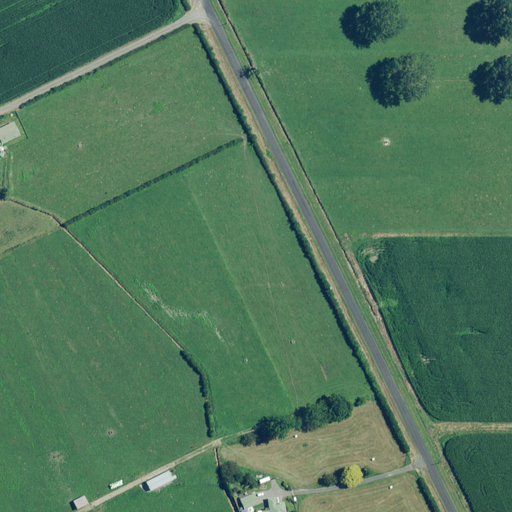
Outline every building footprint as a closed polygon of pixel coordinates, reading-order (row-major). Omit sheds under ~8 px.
[(0,144),(18,136),(12,122),(0,128),(0,144)] [(170,477),(167,472),(145,483),(149,492),(175,479),(174,475),(170,477)] [(257,505),(253,494),(239,500),(243,510),(257,505)] [(87,504),(83,496),(72,502),(76,510),(87,504)] [(276,504),(275,499),(264,501),(266,511),(284,511),(283,503),(276,504)]
